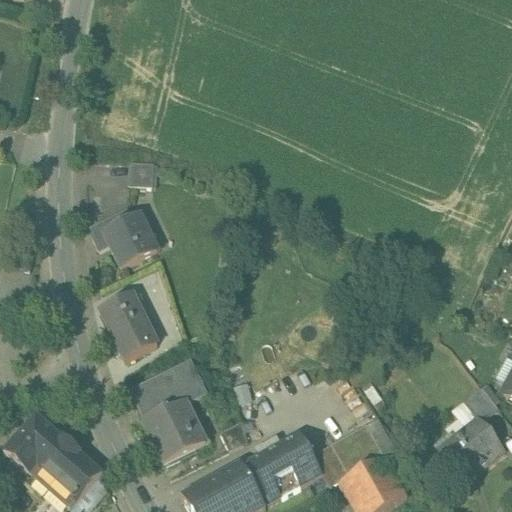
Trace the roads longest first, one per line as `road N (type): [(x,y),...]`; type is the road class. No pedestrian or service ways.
road 1 (secondary): [(81,0),(61,121),(59,248),(86,371)]
road 2 (secondary): [(86,371),(150,511)]
